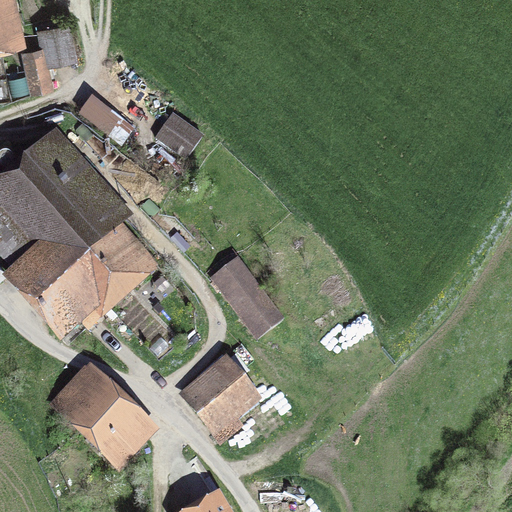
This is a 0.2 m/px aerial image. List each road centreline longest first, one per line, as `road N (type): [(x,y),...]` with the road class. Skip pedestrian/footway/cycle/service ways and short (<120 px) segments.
road 1 (unclassified): [(0,301),(52,347),(163,404),(252,511)]
road 2 (track): [(0,119),(90,77),(105,0)]
